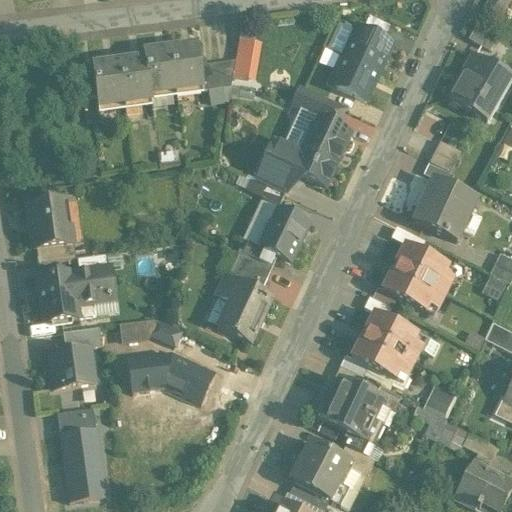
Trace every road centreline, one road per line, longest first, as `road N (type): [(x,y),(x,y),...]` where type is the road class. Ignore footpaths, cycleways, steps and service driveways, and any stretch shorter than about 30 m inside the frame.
road 1 (residential): [(454,0),(214,511)]
road 2 (residential): [(35,511),(0,273)]
road 3 (residential): [(231,0),(0,33)]
